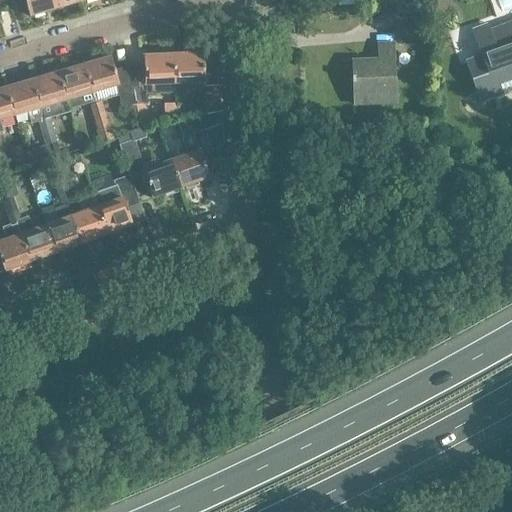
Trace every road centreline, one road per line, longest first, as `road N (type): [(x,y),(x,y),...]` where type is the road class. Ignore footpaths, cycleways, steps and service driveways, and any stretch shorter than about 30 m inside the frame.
road 1 (residential): [(229,0),(239,194),(230,225),(196,247),(0,320)]
road 2 (motorway): [(511,333),(316,441),(164,511)]
road 3 (motorway): [(292,511),(511,396)]
road 4 (residential): [(0,62),(220,0)]
